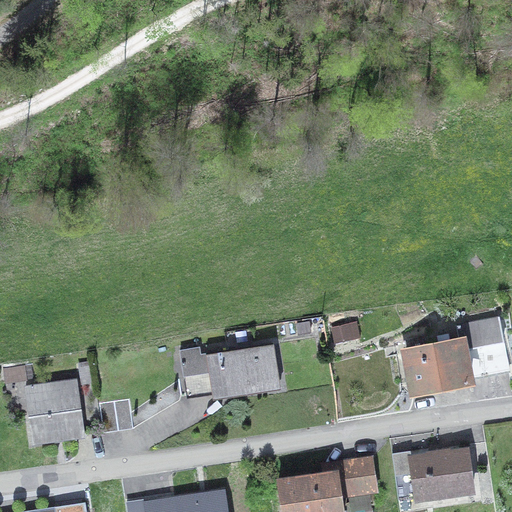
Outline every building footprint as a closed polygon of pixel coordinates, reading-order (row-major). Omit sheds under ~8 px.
[(503,344),(498,318),(459,324),(462,340),(400,351),(409,402),(476,390),(469,350),(503,344)] [(311,334),(309,322),(296,324),(297,336),(311,334)] [(359,339),(356,322),(330,327),(334,344),(359,339)] [(200,347),(179,351),(183,378),(208,374),(213,402),(280,391),(273,346),(207,357),(206,353),(201,354),(200,347)] [(78,363),(81,385),(90,383),(87,362),(78,363)] [(33,381),(31,365),(2,369),(4,385),(33,381)] [(77,379),(24,386),(32,447),(85,440),(77,379)] [(411,452),(392,454),(398,495),(412,493),(414,504),(475,496),(468,448),(411,456),(411,452)] [(333,472),(276,480),(280,511),(344,511),(343,499),(378,494),(373,457),(331,462),(333,472)] [(145,499),(125,502),(126,511),(228,511),(225,490),(145,502),(145,499)]
